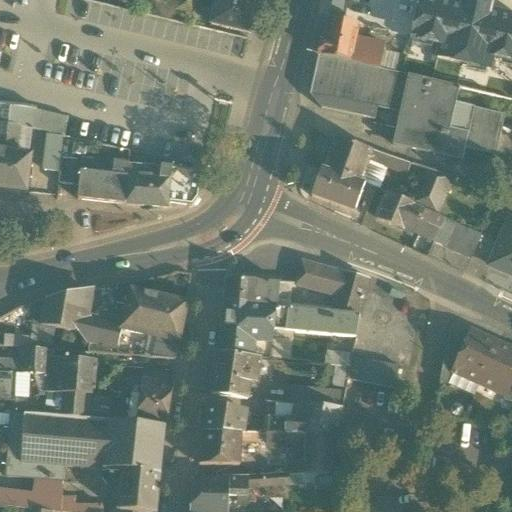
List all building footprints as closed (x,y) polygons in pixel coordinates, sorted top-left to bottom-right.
[(195,0),(178,0),(176,13),(192,17),(195,0)] [(249,35),(257,2),(247,0),(216,0),(216,1),(210,26),(220,29),(219,30),(234,34),(235,32),(249,35)] [(346,0),(331,0),(328,19),(342,22),(346,0)] [(462,9),(422,0),(418,20),(417,19),(411,41),(439,48),(436,60),(489,72),(491,60),(511,64),(511,20),(487,15),(489,6),(464,0),(462,9)] [(207,5),(199,4),(197,25),(205,26),(207,5)] [(318,57),(349,64),(354,40),(358,26),(342,22),(328,19),(323,42),(321,41),(318,57)] [(384,47),(354,40),(349,64),(378,71),(383,51),(384,47)] [(397,54),(383,51),(378,71),(393,74),(397,54)] [(321,111),(374,122),(377,109),(400,114),(408,78),(393,74),(378,71),(349,64),(318,57),(310,94),(313,95),(324,97),(336,100),(333,111),(321,109),(321,111)] [(392,149),(462,164),(466,150),(494,156),(503,117),(455,106),(459,89),(408,78),(400,114),(392,149)] [(324,97),(321,109),(333,111),(336,100),(324,97)] [(9,107),(0,106),(0,125),(7,126),(9,107)] [(7,126),(4,154),(16,155),(17,148),(20,129),(31,130),(33,111),(9,107),(7,126)] [(28,156),(31,130),(20,129),(17,148),(16,155),(28,156)] [(44,172),(59,174),(60,160),(62,138),(48,137),(44,172)] [(334,139),(323,170),(359,183),(367,163),(371,153),(334,139)] [(28,156),(16,155),(4,154),(0,183),(0,190),(25,194),(30,157),(28,156)] [(387,170),(406,176),(410,166),(378,155),(373,165),(387,170)] [(77,161),(60,160),(59,174),(58,186),(74,187),(77,161)] [(373,165),(367,163),(359,183),(364,185),(379,191),(387,170),(373,165)] [(128,166),(127,179),(125,206),(162,209),(167,206),(167,204),(192,208),(198,199),(202,174),(200,174),(165,169),(161,168),(160,168),(128,166)] [(410,166),(406,176),(421,182),(425,171),(410,166)] [(364,185),(359,183),(323,170),(322,170),(312,199),(354,214),(364,185)] [(410,205),(423,211),(437,217),(453,180),(425,171),(421,182),(410,205)] [(77,202),(125,206),(127,179),(79,174),(77,202)] [(375,220),(410,235),(418,221),(423,211),(410,205),(388,195),(375,220)] [(443,220),(437,217),(423,211),(418,221),(437,230),(443,220)] [(430,243),(444,249),(454,225),(443,220),(437,230),(430,243)] [(437,230),(418,221),(410,235),(430,243),(437,230)] [(489,267),(511,276),(511,222),(508,221),(489,267)] [(480,236),(454,225),(444,249),(468,259),(480,236)] [(296,287),(309,291),(315,267),(301,263),(296,287)] [(309,291),(329,296),(335,273),(315,267),(309,291)] [(368,282),(335,273),(329,296),(337,298),(332,316),(358,318),(368,282)] [(226,286),(223,308),(276,310),(277,302),(279,285),(254,284),(254,283),(231,281),(228,281),(227,281),(226,285),(226,286)] [(277,302),(286,303),(288,285),(279,285),(277,302)] [(95,290),(85,291),(80,321),(92,324),(110,328),(111,320),(90,315),(95,290)] [(44,300),(43,311),(40,327),(54,330),(78,334),(80,321),(85,291),(44,300)] [(148,338),(155,340),(178,345),(186,305),(129,292),(124,308),(119,330),(119,332),(120,332),(148,338)] [(110,328),(119,330),(124,308),(115,306),(111,320),(110,328)] [(286,333),(287,327),(289,312),(276,310),(223,308),(221,333),(219,355),(259,359),(270,361),(273,332),(286,333)] [(32,326),(40,327),(43,311),(34,310),(32,326)] [(332,316),(289,312),(287,327),(295,328),(294,334),(354,340),(358,318),(332,316)] [(87,343),(92,324),(80,321),(78,334),(87,343)] [(87,343),(88,343),(116,349),(120,332),(119,332),(119,330),(110,328),(92,324),(87,343)] [(28,350),(50,352),(54,330),(40,327),(32,326),(28,350)] [(291,363),(294,334),(286,333),(273,332),(270,361),(291,363)] [(453,374),(479,385),(497,345),(496,345),(495,346),(484,342),(485,340),(470,333),(460,356),(452,374),(453,374)] [(20,350),(27,350),(28,338),(4,336),(3,349),(20,350)] [(155,340),(148,338),(143,359),(151,360),(155,340)] [(174,361),(178,345),(155,340),(151,360),(174,361)] [(115,357),(116,349),(88,343),(87,355),(115,357)] [(498,345),(497,345),(479,385),(504,397),(505,397),(511,381),(511,351),(508,350),(508,352),(497,347),(498,345)] [(441,372),(452,377),(453,374),(452,374),(460,356),(445,349),(441,372)] [(47,377),(48,377),(49,360),(50,352),(28,350),(27,350),(20,350),(19,362),(18,376),(28,376),(47,377)] [(209,395),(247,401),(249,384),(256,385),(259,359),(219,355),(215,355),(215,354),(209,396),(209,395)] [(351,357),(325,354),(324,367),(334,368),(349,370),(351,359),(351,357)] [(355,383),(394,390),(398,368),(351,359),(349,370),(347,382),(355,383)] [(0,374),(12,375),(18,376),(19,362),(0,360),(0,374)] [(48,395),(57,395),(60,361),(49,360),(48,377),(47,377),(45,394),(48,395)] [(95,363),(60,361),(57,395),(61,396),(88,397),(93,398),(95,363)] [(349,370),(334,368),(331,386),(334,390),(345,390),(347,382),(349,370)] [(0,400),(11,401),(11,400),(12,375),(0,374),(0,400)] [(453,374),(452,377),(447,386),(473,398),(479,385),(453,374)] [(18,376),(12,375),(11,400),(27,400),(28,376),(18,376)] [(139,397),(136,411),(134,425),(164,428),(165,429),(171,386),(141,381),(139,397)] [(502,401),(511,405),(511,381),(505,397),(504,397),(502,401)] [(295,405),(313,407),(315,393),(292,391),(290,405),(295,405)] [(313,407),(341,410),(343,399),(337,398),(338,396),(315,393),(313,407)] [(116,399),(115,403),(129,404),(130,396),(116,394),(116,399)] [(46,417),(58,418),(61,396),(57,395),(48,395),(46,417)] [(58,418),(87,421),(87,410),(88,397),(61,396),(58,418)] [(139,397),(130,396),(129,404),(128,410),(136,411),(139,397)] [(93,398),(88,397),(87,410),(109,411),(111,411),(115,406),(115,403),(116,399),(93,398)] [(108,423),(126,425),(128,410),(129,404),(115,403),(115,406),(111,411),(109,411),(108,423)] [(295,405),(290,405),(274,403),(274,418),(294,420),(295,405)] [(305,436),(336,436),(341,410),(313,407),(295,405),(294,420),(274,418),(263,418),(263,435),(268,435),(272,435),(305,436)] [(207,408),(203,435),(240,435),(242,435),(242,414),(207,408)] [(109,411),(87,410),(87,421),(108,423),(109,411)] [(126,425),(134,425),(136,411),(128,410),(126,425)] [(0,428),(9,429),(10,415),(0,414),(0,428)] [(63,483),(64,468),(20,465),(24,416),(10,415),(9,429),(5,478),(33,480),(63,483)] [(46,417),(24,416),(20,465),(64,468),(119,472),(120,472),(121,470),(159,475),(164,428),(134,425),(126,425),(108,423),(87,421),(58,418),(46,417)] [(239,467),(240,445),(240,435),(203,435),(202,435),(199,467),(239,467)] [(242,435),(240,435),(240,445),(257,445),(257,436),(242,435)] [(272,449),(304,449),(305,436),(272,435),(272,441),(272,449)] [(336,436),(305,436),(304,449),(304,463),(303,475),(314,476),(335,476),(335,475),(336,436)] [(288,476),(303,475),(304,463),(288,463),(288,476)] [(116,511),(124,511),(155,511),(159,475),(121,470),(120,472),(119,472),(117,486),(119,487),(116,511)] [(248,479),(248,490),(287,487),(287,476),(287,475),(247,478),(247,479),(248,479)] [(287,476),(287,487),(314,487),(314,476),(303,475),(288,476),(287,476)] [(190,511),(227,511),(228,497),(248,498),(248,490),(248,479),(247,479),(233,480),(195,481),(190,511)] [(33,480),(32,495),(62,499),(63,483),(33,480)] [(0,490),(0,508),(21,511),(28,511),(59,511),(62,499),(32,495),(0,490)] [(62,499),(59,511),(101,511),(100,505),(93,506),(74,506),(74,499),(62,499)]
